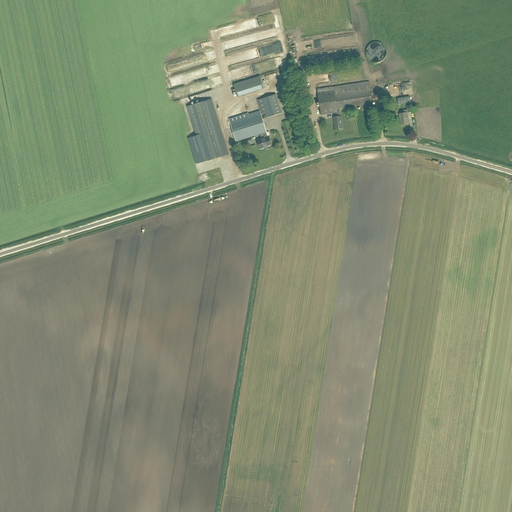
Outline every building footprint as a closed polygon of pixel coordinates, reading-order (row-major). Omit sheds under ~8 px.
[(238,62),(254,59),(252,52),(237,55),(238,62)] [(233,79),(283,67),(280,58),(231,70),(233,79)] [(260,76),(234,85),(238,97),(264,89),(260,76)] [(372,104),(369,82),(317,89),(320,115),(334,113),(335,117),(333,117),(335,129),(343,128),(341,116),(340,116),(340,112),(341,112),(340,108),(372,104)] [(281,113),(275,94),(257,100),(261,114),(249,118),(247,113),(229,119),(230,123),(230,124),(236,142),(260,134),(261,138),(260,139),(257,140),(260,149),(268,147),(267,146),(272,145),(270,136),(267,137),(265,132),(266,132),(262,119),(281,113)] [(211,99),(187,106),(197,136),(189,138),(196,164),(228,155),(211,99)] [(412,112),(411,105),(407,105),(407,109),(402,110),(402,114),(399,114),(400,125),(408,124),(406,113),(412,112)]
